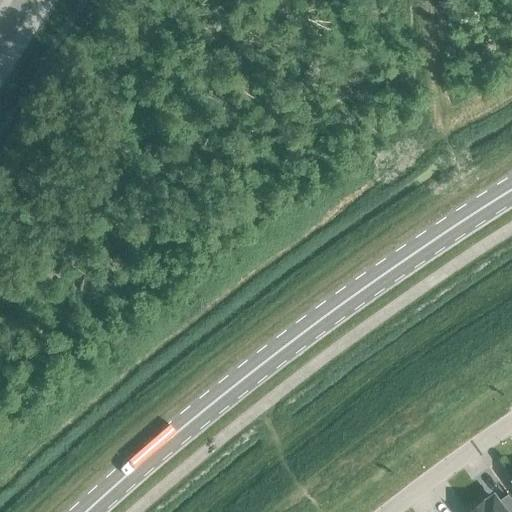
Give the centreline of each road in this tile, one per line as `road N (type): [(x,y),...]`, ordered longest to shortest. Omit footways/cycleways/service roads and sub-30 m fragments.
road 1 (primary): [(86,511),(308,325),(511,190)]
road 2 (residential): [(511,418),(386,511)]
